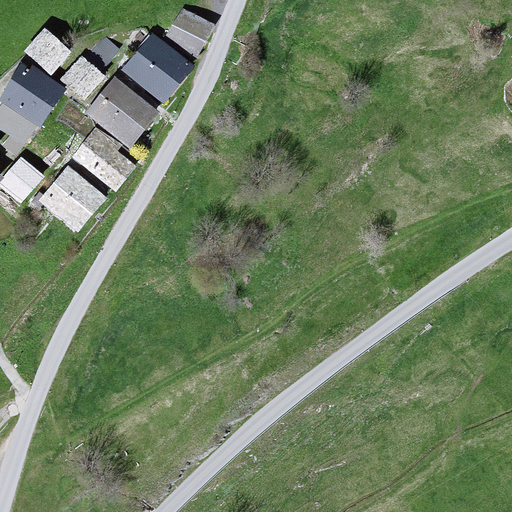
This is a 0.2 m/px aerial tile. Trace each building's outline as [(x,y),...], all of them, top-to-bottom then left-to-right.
[(212,24),(183,9),(168,39),(197,53),(212,24)] [(67,48),(45,30),(28,49),(50,68),(67,48)] [(151,34),(126,67),(165,98),(190,65),(151,34)] [(101,74),(82,57),(64,77),(84,94),(101,74)] [(30,71),(20,64),(0,104),(0,125),(12,134),(5,144),(15,152),(64,88),(33,67),(30,71)] [(115,77),(90,109),(130,140),(155,109),(115,77)] [(95,130),(76,156),(115,185),(134,159),(95,130)] [(40,180),(18,164),(0,187),(0,195),(18,208),(40,180)] [(103,195),(69,166),(43,197),(77,226),(103,195)]
